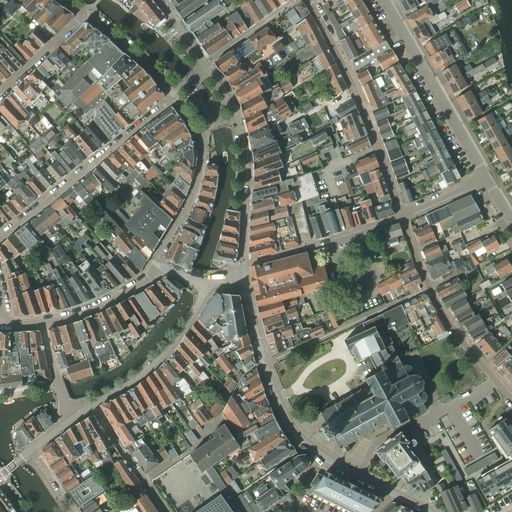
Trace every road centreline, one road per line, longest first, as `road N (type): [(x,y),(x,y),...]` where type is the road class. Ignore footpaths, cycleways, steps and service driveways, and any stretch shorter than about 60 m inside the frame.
road 1 (residential): [(311,0),(404,216)]
road 2 (residential): [(174,95),(0,235)]
road 3 (tertiary): [(479,179),(389,29),(381,0)]
road 4 (residential): [(266,361),(431,287)]
road 5 (residential): [(495,380),(373,445),(359,475)]
road 6 (residential): [(93,404),(173,347),(208,286)]
road 7 (residential): [(243,265),(404,216)]
road 8 (residential): [(359,475),(296,434),(266,361)]
road 9 (residential): [(243,265),(248,182),(236,116)]
road 10 (residential): [(195,129),(201,167),(158,267)]
road 11 (residential): [(42,323),(90,309),(158,267)]
road 12 (residential): [(85,13),(174,95)]
